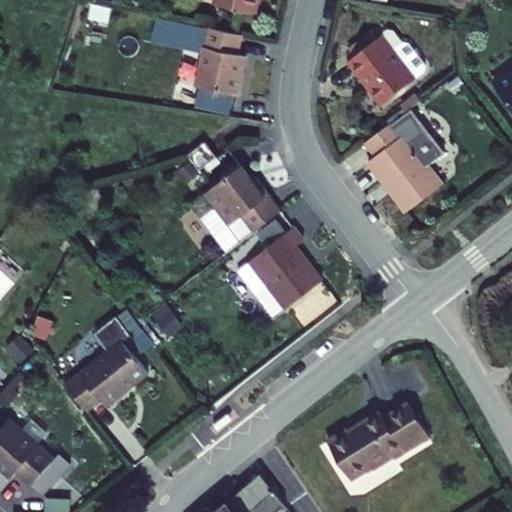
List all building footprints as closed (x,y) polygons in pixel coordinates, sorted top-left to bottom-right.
[(211,0),(211,4),(257,15),(260,0),(211,0)] [(239,95),(247,55),(239,53),(243,33),(191,23),(186,49),(199,51),(192,86),(239,95)] [(346,61),(379,104),(417,76),(383,33),(346,61)] [(511,65),(491,81),(511,109),(511,65)] [(366,162),(404,212),(444,182),(430,163),(445,151),(412,107),(390,123),(364,142),(374,156),(366,162)] [(201,169),(217,157),(207,143),(191,155),(201,169)] [(200,218),(226,252),(252,232),(282,208),(270,193),(256,175),(252,179),(240,164),(203,193),(214,207),(200,218)] [(247,261),(235,270),(272,319),(284,309),(324,279),(297,245),(306,239),(295,225),(247,261)] [(149,312),(160,337),(180,328),(169,303),(149,312)] [(86,412),(102,401),(106,406),(148,373),(125,342),(132,336),(117,316),(82,343),(94,359),(79,370),(63,382),(86,412)] [(362,440),(342,452),(364,489),(385,477),(386,479),(407,467),(409,471),(445,450),(424,415),(399,429),(395,423),(377,433),(378,435),(364,443),(362,440)] [(10,417),(0,428),(0,470),(9,479),(16,472),(30,485),(44,497),(73,466),(59,453),(55,458),(41,445),(10,417)] [(289,511),(265,483),(230,511),(231,511),(289,511)] [(71,511),(71,497),(44,497),(44,511),(71,511)]
